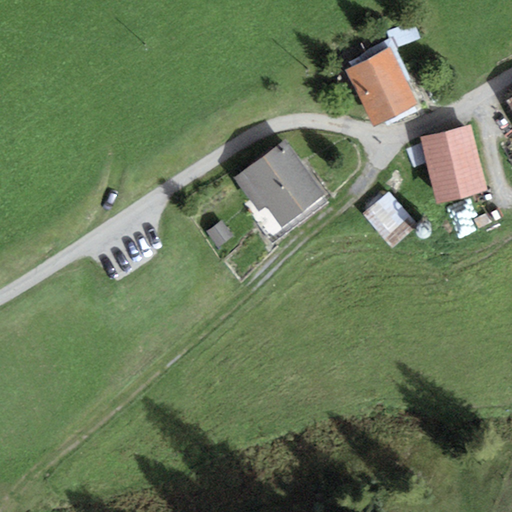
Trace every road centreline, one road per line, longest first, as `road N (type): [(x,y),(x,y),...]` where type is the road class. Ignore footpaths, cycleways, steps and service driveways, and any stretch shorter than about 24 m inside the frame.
road 1 (track): [(389,147),(368,181),(262,286),(51,459),(5,511)]
road 2 (unclassified): [(511,79),(389,147),(319,125),(260,139),(148,209)]
road 3 (unclassified): [(0,298),(148,209)]
